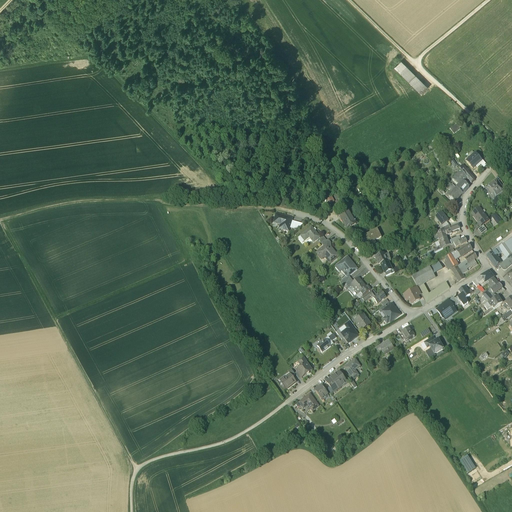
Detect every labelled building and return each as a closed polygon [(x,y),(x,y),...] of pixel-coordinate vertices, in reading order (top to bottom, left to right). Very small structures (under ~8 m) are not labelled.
[(429,88),(401,61),(394,68),(422,95),(429,88)] [(475,155),(467,162),(473,169),(481,162),(475,155)] [(462,168),(460,169),(463,174),(464,175),(467,179),(471,184),(475,180),(463,167),(462,168)] [(469,187),(463,183),(467,179),(464,175),(463,174),(461,170),(453,180),(459,186),(456,188),(463,194),(469,187)] [(501,187),(497,180),(497,181),(495,180),(494,181),(494,183),(491,184),(498,195),(504,191),(501,187)] [(498,195),(491,184),(489,186),(487,186),(486,187),(486,188),(485,188),(490,195),(493,199),(498,195)] [(442,188),(439,191),(444,196),(447,194),(442,188)] [(463,194),(456,188),(453,192),(460,198),(463,194)] [(453,192),(449,197),(456,202),(460,198),(453,192)] [(470,214),(480,227),(483,225),(488,221),(479,208),(470,214)] [(351,218),(347,212),(348,211),(339,216),(341,220),(342,219),(345,223),(344,224),(347,229),(351,227),(351,226),(355,224),(356,224),(351,217),(351,218)] [(445,217),(442,213),(442,212),(436,217),(440,221),(439,222),(442,226),(447,222),(449,221),(446,217),(445,217)] [(492,216),(499,225),(504,221),(497,212),(492,216)] [(292,220),(276,215),(273,224),(282,227),(283,229),(283,231),(288,233),(292,222),(292,220)] [(303,225),(292,222),(289,229),(296,231),(303,225)] [(450,228),(447,222),(442,226),(435,228),(437,233),(437,232),(444,230),(450,228)] [(487,231),(483,225),(480,227),(476,230),(481,235),(487,231)] [(319,238),(311,228),(301,237),(304,241),(309,237),(313,243),(319,238)] [(363,236),(358,239),(360,242),(365,240),(369,248),(373,246),(374,248),(378,247),(375,241),(381,239),(376,230),(363,236)] [(444,230),(437,232),(440,241),(447,238),(446,235),(444,230)] [(318,240),(322,245),(327,241),(323,236),(318,240)] [(447,238),(440,241),(442,245),(443,249),(446,248),(450,245),(447,238)] [(450,245),(446,248),(450,256),(452,255),(452,254),(451,254),(457,251),(453,244),(450,245)] [(330,248),(328,245),(325,248),(324,247),(317,253),(321,259),(325,256),(328,258),(326,260),(330,264),(338,258),(333,251),(332,252),(330,249),(330,248)] [(432,254),(443,249),(442,245),(430,251),(432,254)] [(469,245),(462,249),(463,250),(458,252),(459,255),(459,256),(460,258),(472,250),(469,245)] [(511,255),(504,245),(499,248),(507,259),(511,255)] [(495,251),(487,258),(491,263),(497,259),(496,258),(499,255),(495,251)] [(384,254),(375,257),(379,266),(381,265),(387,263),(384,254)] [(450,256),(446,258),(452,270),(458,266),(454,259),(453,257),(452,255),(450,256)] [(471,255),(465,259),(471,265),(467,268),(463,263),(458,266),(460,269),(463,274),(478,265),(477,263),(475,260),(471,255)] [(507,259),(501,264),(499,266),(503,270),(505,270),(511,264),(511,256),(511,255),(507,259)] [(357,270),(347,258),(343,261),(335,268),(339,272),(342,270),(344,273),(343,274),(346,277),(347,278),(349,277),(357,270)] [(497,259),(491,263),(495,269),(499,266),(501,264),(499,262),(497,259)] [(387,263),(381,265),(385,275),(390,272),(393,271),(389,262),(387,263)] [(439,262),(412,276),(418,288),(424,284),(435,278),(433,274),(442,269),(439,262)] [(465,278),(458,266),(452,270),(459,282),(465,278)] [(493,278),(488,272),(477,279),(480,284),(482,286),(488,282),(492,289),(499,285),(499,284),(493,278)] [(347,278),(346,277),(340,283),(342,286),(345,284),(351,279),(349,277),(347,278)] [(351,279),(345,284),(348,288),(351,285),(354,282),(351,279)] [(363,285),(358,279),(354,282),(351,285),(356,291),(363,285)] [(482,288),(480,288),(478,285),(480,284),(477,279),(472,282),(477,288),(478,289),(480,291),(484,294),(485,293),(482,288)] [(429,294),(423,297),(426,303),(449,288),(446,283),(429,294)] [(424,284),(418,288),(423,297),(429,294),(424,284)] [(492,289),(490,290),(493,294),(502,288),(499,284),(499,285),(492,289)] [(363,285),(356,291),(358,294),(360,293),(363,297),(370,290),(367,286),(366,288),(363,285)] [(468,292),(464,287),(459,291),(461,294),(465,299),(470,295),(468,292)] [(414,289),(405,294),(411,304),(419,300),(418,296),(414,289)] [(381,292),(375,296),(372,292),(369,294),(371,297),(377,304),(386,297),(381,292)] [(492,300),(487,293),(485,293),(484,294),(482,295),(484,297),(488,302),(489,303),(492,300)] [(369,294),(362,299),(364,302),(371,297),(369,294)] [(465,299),(461,294),(457,297),(457,298),(461,302),(463,306),(468,303),(465,299)] [(454,297),(449,301),(452,306),(454,304),(456,306),(458,304),(455,299),(454,297)] [(502,304),(497,297),(492,300),(489,303),(488,302),(485,305),(488,309),(492,306),(494,309),(502,304)] [(436,309),(444,320),(456,312),(452,306),(449,301),(448,300),(442,305),(442,306),(440,307),(440,306),(436,309)] [(387,308),(382,311),(383,312),(387,317),(384,319),(387,324),(391,320),(392,321),(400,315),(397,312),(396,312),(395,310),(396,310),(391,304),(387,308)] [(383,307),(378,310),(381,313),(383,312),(382,311),(387,308),(385,305),(383,307)] [(511,312),(511,311),(503,317),(505,320),(511,315),(511,312)] [(501,313),(494,318),(496,321),(503,317),(501,313)] [(370,324),(363,315),(354,321),(362,331),(368,326),(368,325),(370,324)] [(503,317),(496,321),(498,323),(497,324),(498,325),(499,324),(500,326),(506,321),(505,320),(503,317)] [(341,333),(344,337),(349,343),(358,336),(348,323),(344,326),(347,329),(341,333)] [(409,327),(400,333),(405,342),(415,336),(409,327)] [(424,337),(432,332),(429,329),(421,334),(424,337)] [(341,340),(344,337),(341,333),(339,330),(336,332),(341,340)] [(333,334),(328,337),(331,342),(336,338),(333,334)] [(433,338),(424,343),(427,348),(430,347),(429,346),(435,343),(433,338)] [(330,346),(325,340),(317,346),(322,352),(330,346)] [(389,340),(379,346),(385,355),(394,350),(389,340)] [(435,343),(429,346),(430,347),(434,355),(443,350),(438,341),(435,343)] [(479,355),(482,360),(488,355),(485,351),(479,355)] [(505,351),(500,355),(503,359),(508,355),(505,351)] [(301,366),(300,367),(298,367),(296,369),(297,371),(297,370),(301,376),(306,373),(306,372),(307,371),(309,371),(312,369),(304,358),(300,360),(299,363),(301,366)] [(357,375),(353,370),(359,366),(355,360),(344,367),(353,379),(357,375)] [(339,372),(326,381),(329,385),(333,391),(346,382),(339,372)] [(291,376),(292,376),(290,373),(281,380),(286,387),(295,380),(291,376)] [(325,390),(321,385),(315,389),(321,398),(327,393),(325,390)] [(318,404),(310,393),(298,401),(302,406),(307,402),(312,408),(318,404)] [(470,454),(461,458),(468,472),(477,468),(470,454)]
